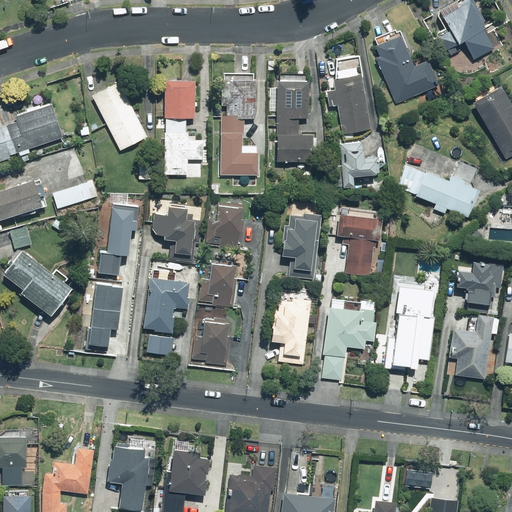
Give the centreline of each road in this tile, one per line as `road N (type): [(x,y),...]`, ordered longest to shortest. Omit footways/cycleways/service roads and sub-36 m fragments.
road 1 (residential): [(0,377),(511,439)]
road 2 (residential): [(346,0),(285,25),(115,26),(0,58)]
